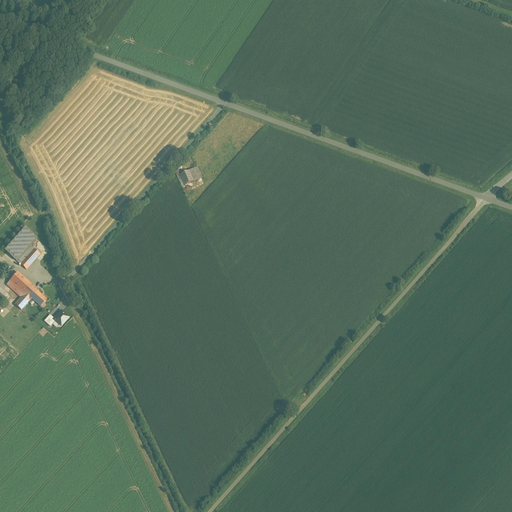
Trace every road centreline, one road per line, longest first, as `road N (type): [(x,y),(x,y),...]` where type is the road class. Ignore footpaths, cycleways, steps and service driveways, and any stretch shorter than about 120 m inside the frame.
road 1 (unclassified): [(482,197),(0,14)]
road 2 (unclassified): [(204,511),(482,197)]
